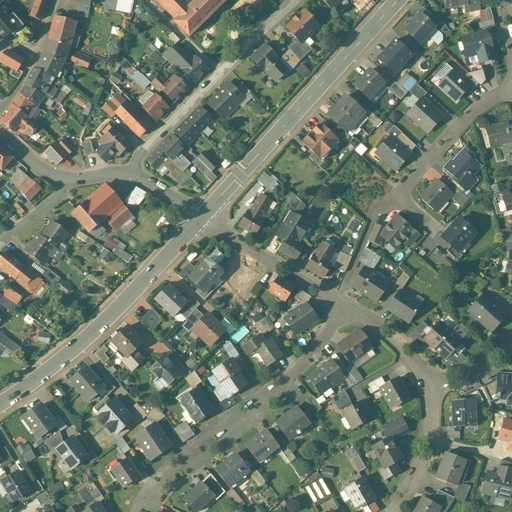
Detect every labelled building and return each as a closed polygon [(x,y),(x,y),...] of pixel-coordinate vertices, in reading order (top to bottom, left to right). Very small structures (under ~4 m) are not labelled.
[(35,0),(29,17),(39,21),(47,1),(47,0),(35,0)] [(117,0),(105,0),(104,9),(115,11),(117,0)] [(131,0),(117,0),(115,11),(129,14),(131,0)] [(154,0),(175,21),(174,22),(188,37),(225,0),(195,0),(189,6),(183,0),(154,0)] [(320,0),(331,11),(342,0),(320,0)] [(478,0),(443,0),(445,9),(446,18),(457,16),(456,7),(463,6),(464,13),(468,12),(469,18),(479,17),(480,17),(480,12),(479,5),(479,4),(478,0)] [(89,6),(78,4),(76,16),(87,18),(89,6)] [(0,41),(3,39),(4,39),(10,33),(12,35),(23,26),(12,14),(7,19),(5,17),(7,15),(1,8),(0,8),(0,41)] [(490,9),(485,10),(488,21),(493,19),(490,9)] [(485,10),(480,12),(480,17),(479,17),(481,23),(488,21),(485,10)] [(304,11),(297,17),(297,16),(293,20),(293,21),(287,27),(295,34),(294,37),(296,39),(300,44),(303,41),(308,36),(310,37),(313,34),(313,32),(318,27),(304,11)] [(419,15),(404,31),(419,44),(433,28),(434,28),(426,21),(419,15)] [(440,22),(431,15),(426,21),(434,28),(433,28),(441,36),(440,22)] [(74,23),(54,18),(48,41),(68,46),(74,23)] [(486,32),(460,39),(465,58),(477,55),(479,63),(494,59),(491,51),(492,51),(486,32)] [(179,40),(171,33),(167,37),(175,45),(179,40)] [(303,41),(300,44),(296,39),(287,48),(289,50),(299,61),(312,50),(303,41)] [(68,46),(48,41),(45,51),(64,59),(69,47),(68,46)] [(411,56),(394,41),(377,59),(394,75),(411,56)] [(191,61),(176,46),(167,55),(182,70),(191,61)] [(276,58),(264,46),(251,59),(262,71),(263,70),(275,82),(287,71),(275,59),(276,58)] [(167,62),(155,50),(148,58),(160,69),(167,62)] [(299,61),(289,50),(282,57),(293,69),(299,61)] [(28,63),(6,51),(4,52),(0,57),(0,68),(18,80),(28,63)] [(64,59),(45,51),(35,69),(47,76),(54,80),(54,79),(58,71),(64,59)] [(91,60),(74,52),(70,60),(77,63),(76,65),(86,70),(91,60)] [(191,61),(182,70),(194,82),(206,70),(194,58),(191,61)] [(301,75),(307,69),(302,64),(297,69),(301,75)] [(35,69),(33,68),(25,85),(26,86),(36,92),(47,98),(52,87),(47,85),(45,85),(43,84),(47,76),(35,69)] [(117,68),(114,75),(122,80),(125,72),(117,68)] [(167,84),(152,69),(143,78),(149,84),(158,93),(161,91),(161,90),(167,84)] [(453,70),(438,86),(455,102),(464,92),(463,92),(465,90),(469,86),(469,87),(470,86),(462,79),(453,70)] [(482,70),(467,74),(478,85),(480,86),(485,81),(482,70)] [(376,77),(369,71),(354,86),(368,99),(383,84),(382,83),(376,78),(376,77)] [(0,72),(0,94),(4,98),(15,82),(0,72)] [(143,78),(138,73),(133,77),(144,89),(149,84),(143,78)] [(415,83),(405,74),(396,84),(406,94),(415,83)] [(467,74),(466,74),(462,79),(470,86),(469,87),(469,86),(465,90),(469,94),(478,85),(467,74)] [(167,84),(161,90),(161,91),(173,102),(186,90),(174,77),(167,84)] [(54,80),(50,78),(48,83),(60,90),(63,84),(54,80)] [(406,94),(394,83),(388,90),(400,100),(406,94)] [(250,93),(241,84),(235,90),(244,99),(250,93)] [(424,92),(415,84),(408,92),(417,100),(424,92)] [(228,85),(217,95),(232,110),(244,99),(235,90),(234,91),(228,85)] [(36,92),(26,86),(19,95),(36,107),(41,100),(43,101),(42,102),(49,107),(53,102),(47,98),(36,92)] [(217,95),(216,94),(207,104),(223,120),(232,110),(217,95)] [(36,107),(19,95),(13,104),(30,118),(36,107)] [(73,101),(84,108),(88,102),(77,95),(73,101)] [(149,126),(126,103),(124,104),(116,96),(110,102),(119,110),(115,114),(126,125),(138,138),(149,126)] [(155,96),(142,108),(155,121),(168,108),(155,96)] [(364,114),(344,97),(336,106),(355,124),(364,114)] [(441,117),(421,99),(406,116),(416,125),(417,124),(427,133),(441,117)] [(119,110),(110,102),(102,110),(111,119),(115,114),(119,110)] [(11,105),(6,112),(8,113),(0,122),(12,133),(17,127),(29,137),(38,128),(11,105)] [(355,124),(336,106),(327,116),(346,134),(355,124)] [(212,121),(199,108),(186,120),(203,137),(199,133),(212,121)] [(380,122),(369,112),(365,117),(365,119),(375,128),(380,122)] [(203,137),(186,120),(174,133),(187,145),(199,133),(203,137)] [(511,121),(485,129),(491,149),(500,146),(511,143),(511,121)] [(107,123),(96,134),(101,139),(98,142),(102,146),(95,153),(105,163),(115,153),(119,157),(130,145),(112,128),(107,123)] [(329,134),(319,125),(302,143),(312,153),(319,160),(320,159),(329,149),(332,152),(333,151),(330,148),(336,141),(329,134)] [(401,133),(393,126),(386,134),(389,137),(390,137),(394,140),(401,133)] [(344,140),(333,130),(329,134),(336,141),(339,144),(344,140)] [(415,146),(401,133),(394,140),(409,154),(415,146)] [(360,144),(351,135),(345,141),(355,150),(360,144)] [(183,148),(171,136),(158,148),(168,158),(182,173),(185,170),(190,165),(179,153),(183,148)] [(394,140),(390,137),(389,137),(375,153),(394,170),(409,154),(394,140)] [(73,151),(61,138),(55,143),(67,156),(68,156),(73,151)] [(94,154),(90,141),(81,143),(85,157),(94,154)] [(67,156),(55,143),(41,156),(45,161),(46,159),(50,164),(52,162),(56,166),(67,156)] [(511,143),(500,146),(503,157),(511,154),(511,143)] [(13,158),(0,146),(0,170),(1,171),(13,158)] [(168,158),(158,148),(146,161),(156,170),(162,164),(171,174),(169,175),(174,181),(182,173),(168,158)] [(217,165),(204,152),(197,159),(208,170),(210,172),(217,165)] [(319,160),(312,153),(308,158),(319,168),(324,163),(320,159),(319,160)] [(461,155),(452,165),(450,164),(445,170),(453,178),(452,180),(453,181),(465,192),(465,191),(465,192),(467,189),(468,189),(474,181),(469,177),(477,168),(460,153),(460,154),(461,155)] [(511,154),(503,157),(507,170),(511,168),(511,154)] [(197,159),(196,158),(191,163),(203,175),(208,170),(197,159)] [(29,179),(17,168),(7,179),(18,191),(24,184),(29,179)] [(191,175),(185,170),(182,173),(188,178),(191,175)] [(210,172),(208,170),(203,175),(211,183),(216,178),(210,172)] [(183,175),(175,183),(179,187),(187,179),(183,175)] [(272,176),(262,187),(268,192),(278,181),(272,176)] [(444,189),(435,181),(436,182),(428,190),(427,190),(420,198),(436,212),(449,197),(451,195),(444,189)] [(465,192),(453,181),(450,184),(448,183),(448,182),(447,182),(447,183),(448,184),(462,196),(465,192),(468,189),(467,189),(465,192),(465,191),(465,192)] [(491,185),(493,194),(505,190),(502,182),(491,185)] [(36,194),(24,184),(18,191),(28,202),(36,194)] [(462,196),(448,184),(444,189),(451,195),(449,197),(455,203),(462,196)] [(105,186),(72,214),(88,233),(100,223),(104,219),(121,204),(105,186)] [(135,188),(132,192),(131,192),(128,197),(124,201),(124,202),(133,210),(146,194),(135,188)] [(507,191),(490,195),(492,203),(506,199),(506,200),(509,199),(508,196),(507,191)] [(260,195),(249,213),(247,212),(238,227),(254,236),(266,217),(263,215),(271,202),(260,195)] [(295,196),(287,209),(294,213),(301,202),(295,196)] [(506,199),(492,203),(496,215),(502,214),(501,210),(505,208),(509,208),(506,200),(506,199)] [(13,210),(5,203),(1,207),(9,215),(13,211),(13,210)] [(121,204),(104,219),(115,232),(119,229),(129,219),(132,217),(121,204)] [(307,225),(291,215),(278,236),(284,240),(286,238),(295,243),(307,225)] [(383,232),(379,236),(382,238),(395,250),(401,243),(413,243),(413,241),(417,236),(412,231),(410,228),(409,225),(406,225),(396,216),(383,232)] [(129,219),(119,229),(123,233),(127,231),(134,224),(129,219)] [(475,234),(458,219),(448,231),(442,239),(450,247),(456,252),(457,252),(467,241),(468,241),(475,234)] [(67,234),(52,222),(40,238),(53,248),(55,250),(67,234)] [(88,233),(96,239),(104,231),(101,226),(102,225),(100,223),(88,233)] [(374,225),(368,238),(376,245),(382,238),(379,236),(383,232),(374,225)] [(88,238),(78,232),(75,237),(85,243),(88,238)] [(40,238),(37,236),(26,251),(37,260),(36,262),(42,267),(50,256),(49,255),(53,248),(40,238)] [(295,243),(286,238),(284,240),(278,251),(295,261),(303,248),(295,243)] [(334,251),(322,243),(314,256),(327,263),(334,251)] [(107,261),(112,254),(101,245),(96,252),(107,261)] [(456,252),(450,247),(446,252),(457,262),(462,256),(457,252),(456,252)] [(131,258),(116,248),(113,254),(128,263),(131,258)] [(364,248),(358,261),(366,266),(374,254),(364,248)] [(216,251),(207,260),(215,267),(223,258),(216,251)] [(24,267),(6,252),(0,258),(0,268),(31,293),(41,281),(39,279),(41,275),(27,264),(24,267)] [(339,252),(332,268),(344,273),(351,257),(339,252)] [(314,256),(306,268),(322,278),(330,265),(327,263),(314,256)] [(197,264),(193,268),(196,271),(189,279),(199,288),(204,292),(212,283),(221,273),(215,267),(207,260),(202,265),(200,267),(197,264)] [(189,264),(177,276),(182,280),(186,276),(189,279),(196,271),(193,268),(189,264)] [(47,269),(42,276),(55,286),(60,279),(47,269)] [(385,283),(363,269),(352,286),(364,294),(364,293),(373,299),(373,300),(374,300),(385,283)] [(402,272),(394,285),(401,290),(409,278),(402,272)] [(487,283),(472,274),(464,283),(481,297),(482,296),(482,295),(479,292),(487,283)] [(277,278),(268,292),(284,302),(293,288),(277,278)] [(212,283),(204,292),(199,288),(195,292),(204,301),(216,287),(212,283)] [(256,284),(250,293),(255,296),(261,287),(256,284)] [(167,285),(154,300),(173,318),(178,313),(186,304),(185,302),(167,285)] [(21,298),(7,287),(2,293),(0,295),(2,296),(15,306),(20,299),(21,300),(21,299),(21,298)] [(310,297),(299,290),(294,299),(302,304),(305,302),(307,303),(310,297)] [(420,306),(399,292),(387,309),(408,322),(413,314),(413,315),(420,306)] [(200,305),(190,296),(185,302),(186,304),(194,311),(195,309),(200,305)] [(503,315),(482,296),(481,297),(468,312),(489,330),(503,315)] [(186,304),(178,313),(185,320),(194,311),(186,304)] [(305,304),(283,319),(295,336),(317,320),(305,304)] [(162,321),(151,309),(141,319),(152,330),(162,321)] [(194,311),(185,320),(194,328),(204,317),(195,309),(194,311)] [(194,328),(191,330),(199,338),(200,337),(209,346),(209,347),(225,331),(218,325),(218,324),(217,324),(214,322),(215,321),(214,321),(207,314),(194,328)] [(266,317),(255,324),(263,336),(274,329),(266,317)] [(421,323),(407,336),(413,342),(417,338),(423,332),(426,328),(421,323)] [(427,336),(424,340),(425,341),(434,349),(449,332),(439,323),(427,336)] [(127,327),(111,342),(119,350),(136,334),(132,330),(131,331),(127,327)] [(359,331),(338,346),(345,356),(344,358),(348,362),(349,362),(351,364),(364,355),(363,353),(370,348),(359,331)] [(423,332),(417,338),(422,343),(425,341),(424,340),(427,336),(423,332)] [(449,332),(434,349),(444,358),(445,359),(446,357),(460,342),(449,332)] [(9,340),(0,333),(0,344),(4,347),(9,340)] [(136,334),(119,350),(126,358),(134,351),(142,343),(138,339),(139,338),(136,334)] [(259,335),(241,348),(246,356),(255,350),(264,343),(259,335)] [(264,343),(255,350),(266,367),(281,357),(270,340),(264,343)] [(103,346),(99,350),(100,351),(103,354),(104,354),(107,351),(103,346)] [(100,351),(95,356),(103,364),(108,359),(104,354),(103,354),(100,351)] [(134,351),(126,358),(122,361),(131,370),(142,359),(134,351)] [(458,352),(453,354),(448,359),(453,363),(456,366),(462,363),(462,362),(467,361),(458,352)] [(164,357),(149,371),(165,387),(179,374),(168,363),(164,358),(164,357)] [(191,374),(175,357),(168,363),(179,374),(185,380),(191,374)] [(446,357),(445,359),(444,358),(441,362),(446,366),(453,363),(448,359),(446,357)] [(231,360),(212,372),(220,385),(238,373),(240,372),(231,360)] [(331,361),(317,370),(318,371),(311,376),(310,376),(309,376),(322,394),(323,393),(322,393),(335,384),(335,385),(343,379),(340,374),(331,361)] [(99,383),(85,368),(69,382),(87,402),(103,388),(99,383)] [(357,384),(346,370),(340,374),(343,379),(349,388),(357,384)] [(191,374),(185,380),(193,392),(197,389),(195,387),(201,382),(193,371),(191,374)] [(238,373),(220,385),(219,386),(227,399),(246,386),(238,373)] [(511,376),(500,376),(500,377),(498,397),(498,400),(508,401),(508,397),(511,397),(511,376)] [(500,377),(481,388),(487,399),(487,400),(494,396),(498,397),(500,377)] [(105,378),(99,383),(103,388),(109,394),(115,389),(105,378)] [(381,378),(367,385),(372,394),(380,389),(379,388),(385,385),(381,378)] [(385,385),(379,388),(380,389),(389,406),(398,401),(399,404),(409,398),(398,378),(385,385)] [(481,387),(465,397),(465,401),(473,401),(474,407),(487,399),(481,388),(481,387)] [(193,392),(179,401),(195,424),(213,412),(197,389),(193,392)] [(350,403),(344,391),(331,398),(338,410),(350,403)] [(109,394),(92,408),(97,414),(111,402),(106,397),(109,394)] [(319,405),(311,396),(306,400),(313,409),(319,405)] [(111,402),(97,414),(115,435),(131,420),(132,420),(125,413),(114,400),(111,402)] [(313,409),(306,400),(300,404),(305,411),(305,410),(308,414),(313,409)] [(465,401),(452,401),(453,427),(458,427),(474,426),(474,407),(473,401),(465,401)] [(360,402),(342,412),(352,430),(370,420),(360,402)] [(147,416),(136,404),(125,413),(132,420),(131,420),(135,425),(146,417),(147,416)] [(51,420),(40,405),(25,417),(34,429),(31,430),(37,439),(55,426),(51,420)] [(147,416),(146,417),(152,426),(154,424),(164,417),(157,407),(147,416)] [(295,408),(275,424),(289,441),(308,425),(309,425),(300,414),(295,408)] [(308,414),(305,410),(305,411),(300,414),(309,425),(308,425),(311,429),(317,424),(308,414)] [(67,428),(58,416),(51,420),(55,426),(59,432),(67,428)] [(400,419),(394,422),(401,435),(407,432),(400,419)] [(185,420),(173,428),(183,442),(194,434),(185,420)] [(511,422),(504,420),(499,439),(511,443),(511,444),(510,451),(511,451),(511,422)] [(394,422),(387,426),(394,439),(401,435),(394,422)] [(152,426),(134,438),(135,439),(136,438),(142,447),(144,445),(152,458),(149,460),(150,461),(170,447),(169,446),(168,447),(154,426),(155,425),(154,424),(152,426)] [(453,427),(446,427),(446,439),(459,439),(458,427),(453,427)] [(265,432),(258,438),(257,437),(245,446),(257,463),(278,447),(265,431),(265,432)] [(72,438),(56,450),(70,470),(79,463),(85,458),(86,458),(81,451),(72,438)] [(130,450),(121,438),(114,443),(123,455),(130,450)] [(390,439),(372,449),(383,468),(379,470),(384,480),(398,472),(393,463),(401,459),(390,439)] [(26,441),(17,446),(26,463),(35,458),(26,441)] [(97,458),(87,446),(81,451),(86,458),(90,464),(97,458)] [(13,462),(4,448),(0,450),(0,465),(1,468),(13,462)] [(287,449),(282,453),(289,463),(295,459),(287,449)] [(511,456),(511,455),(498,451),(496,458),(501,460),(510,463),(511,456)] [(465,461),(445,453),(435,478),(455,486),(465,461)] [(235,454),(215,471),(228,488),(236,482),(235,481),(241,477),(242,477),(249,472),(235,454)] [(365,469),(358,455),(350,459),(358,473),(365,469)] [(126,459),(118,465),(119,466),(111,471),(123,488),(139,477),(126,459)] [(511,464),(510,463),(501,460),(499,467),(511,470),(511,464)] [(333,476),(334,468),(322,467),(322,476),(333,476)] [(511,470),(499,467),(496,475),(487,473),(481,493),(507,500),(511,480),(511,479),(511,478),(511,470)] [(255,470),(249,475),(259,488),(265,483),(255,470)] [(18,473),(1,483),(12,502),(29,492),(25,485),(18,473)] [(319,476),(303,485),(303,486),(306,484),(316,503),(329,495),(331,498),(331,497),(319,476)] [(224,493),(211,477),(206,482),(211,487),(207,491),(213,497),(216,501),(224,493)] [(362,478),(344,488),(356,509),(365,504),(365,505),(374,500),(362,478)] [(39,494),(32,481),(25,485),(29,492),(32,498),(39,494)] [(51,495),(64,490),(62,482),(48,487),(51,495)] [(206,482),(196,491),(194,490),(190,494),(190,493),(183,500),(194,511),(196,511),(213,497),(207,491),(211,487),(206,482)] [(102,497),(92,483),(86,487),(96,501),(102,497)] [(463,489),(457,487),(453,498),(454,498),(463,503),(470,487),(465,485),(463,489)] [(232,489),(225,494),(235,506),(242,501),(232,489)] [(453,498),(438,491),(430,504),(438,509),(438,510),(442,511),(445,511),(454,498),(453,498)] [(46,493),(36,498),(40,506),(48,503),(51,501),(46,493)] [(430,504),(422,499),(413,511),(436,511),(438,510),(438,509),(430,504)]
